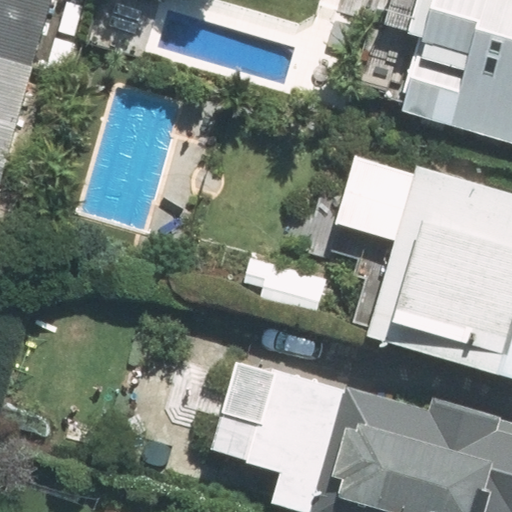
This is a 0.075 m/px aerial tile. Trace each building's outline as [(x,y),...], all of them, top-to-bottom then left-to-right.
[(0,0),(0,50),(34,59),(51,63),(67,0),(0,0)] [(511,0),(399,0),(392,24),(436,37),(413,114),(511,144),(511,0)] [(0,192),(34,59),(0,50),(0,192)] [(189,97),(119,75),(77,215),(146,236),(189,97)] [(511,187),(421,160),(368,144),(343,226),(398,243),(369,341),(511,384),(511,187)] [(434,409),(277,362),(250,453),(293,466),(279,511),(280,511),(511,511),(511,420),(438,398),(434,409)]
